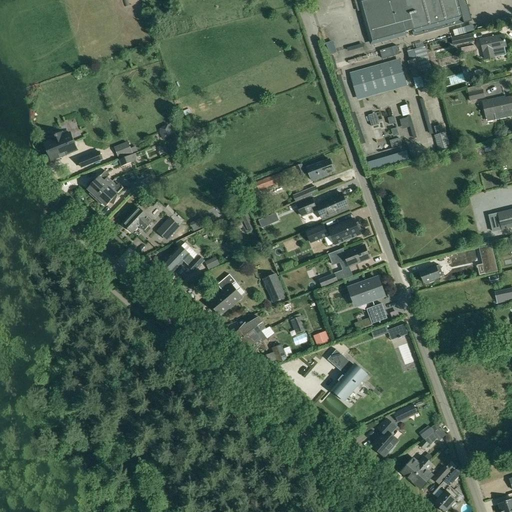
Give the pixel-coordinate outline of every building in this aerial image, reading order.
[(360,0),(372,40),(405,31),(412,29),(413,36),(463,22),(470,20),(464,0),(360,0)] [(459,38),(451,39),(453,46),(461,44),(463,44),(474,41),(472,34),(461,37),(459,38)] [(495,58),(494,50),(506,47),(503,35),(480,41),(483,53),(485,60),(495,58)] [(382,59),(392,56),(399,53),(397,46),(390,48),(379,51),(382,59)] [(414,50),(417,59),(421,75),(432,72),(425,47),(414,50)] [(417,59),(416,59),(414,51),(408,53),(410,61),(409,62),(413,77),(421,75),(417,59)] [(469,101),(484,98),(483,90),(467,93),(469,101)] [(505,98),(482,103),(485,118),(495,116),(496,120),(511,116),(511,114),(511,112),(511,111),(511,110),(511,97),(505,99),(505,98)] [(172,128),(159,134),(162,140),(175,134),(172,128)] [(51,161),(77,150),(70,133),(63,136),(62,133),(50,138),(51,141),(44,143),(51,161)] [(433,137),(438,155),(449,151),(444,134),(433,137)] [(128,143),(114,149),(118,160),(119,160),(132,155),(133,154),(131,149),(128,143)] [(81,168),(102,160),(99,152),(78,160),(81,168)] [(118,160),(117,161),(120,167),(134,161),(132,155),(119,160),(118,160)] [(314,166),(307,168),(312,181),(319,179),(327,176),(327,174),(334,172),(333,170),(334,169),(333,166),(331,165),(329,160),(314,165),(314,166)] [(284,172),(282,173),(253,184),(256,192),(285,180),(298,175),(302,184),(308,182),(301,165),(284,171),(284,172)] [(95,200),(111,182),(107,178),(108,176),(108,174),(107,173),(105,171),(97,179),(95,178),(90,181),(92,185),(88,189),(91,192),(89,194),(95,200)] [(129,187),(132,193),(146,186),(143,180),(129,187)] [(111,182),(95,200),(101,205),(103,203),(106,206),(110,202),(114,204),(117,198),(115,196),(123,188),(121,186),(120,185),(118,186),(116,187),(111,182)] [(296,203),(318,194),(315,187),(293,196),(296,203)] [(342,194),(315,205),(312,198),(297,204),(302,216),(318,209),(320,214),(322,214),(324,214),(326,218),(348,209),(347,207),(348,205),(346,201),(344,200),(342,194)] [(139,209),(124,225),(127,227),(127,228),(127,229),(131,233),(131,232),(132,233),(141,223),(146,228),(152,221),(139,209)] [(511,209),(489,216),(492,231),(511,226),(511,209)] [(241,216),(248,232),(255,229),(248,213),(241,216)] [(204,217),(190,223),(194,231),(207,225),(204,217)] [(158,232),(166,240),(179,227),(170,218),(158,232)] [(323,225),(306,232),(311,243),(331,235),(335,245),(360,235),(359,231),(361,230),(358,223),(356,223),(354,219),(325,231),(323,225)] [(342,249),(328,254),(332,263),(331,264),(332,266),(340,262),(346,260),(349,267),(370,259),(365,245),(344,253),(342,249)] [(163,264),(173,272),(183,261),(189,267),(194,272),(204,261),(199,256),(195,260),(180,246),(174,252),(163,264)] [(483,264),(486,274),(497,272),(492,246),(480,249),(483,264)] [(205,262),(209,270),(214,267),(210,259),(205,262)] [(439,277),(443,276),(439,265),(435,267),(435,265),(427,268),(428,269),(420,272),(424,284),(439,278),(439,277)] [(285,297),(275,274),(263,280),(273,303),(285,297)] [(334,274),(319,280),(322,288),(337,282),(334,274)] [(209,303),(220,316),(242,297),(232,285),(236,282),(230,275),(217,285),(223,292),(209,303)] [(384,296),(378,279),(350,289),(356,306),(384,296)] [(497,303),(509,301),(511,300),(511,289),(507,290),(495,293),(497,303)] [(366,309),(372,324),(387,319),(382,304),(366,309)] [(293,319),(289,320),(295,335),(306,330),(301,316),(300,314),(293,317),(293,319)] [(238,328),(232,334),(234,335),(239,341),(245,335),(244,335),(262,322),(258,318),(247,326),(245,324),(240,329),(238,328)] [(245,335),(239,341),(247,349),(253,344),(264,336),(260,332),(264,329),(265,328),(262,323),(262,322),(244,335),(245,335)] [(326,331),(313,336),(317,347),(329,343),(333,342),(329,331),(326,333),(326,331)] [(288,360),(282,345),(272,349),(278,364),(288,360)] [(339,382),(332,389),(346,401),(367,376),(336,350),(327,360),(345,375),(344,376),(343,375),(338,381),(339,382)] [(397,422),(417,413),(413,405),(394,414),(397,422)] [(393,434),(392,433),(396,428),(386,419),(378,429),(384,434),(372,446),(384,456),(388,452),(390,453),(395,447),(394,445),(398,441),(392,436),(393,434)] [(441,428),(425,440),(430,446),(437,439),(440,441),(446,435),(441,428)] [(424,449),(428,444),(424,440),(419,445),(424,449)] [(413,459),(402,472),(406,476),(406,477),(408,480),(410,479),(411,480),(428,461),(432,457),(427,453),(424,457),(418,463),(413,459)] [(428,461),(411,480),(413,481),(413,483),(415,485),(417,485),(421,489),(432,476),(427,471),(432,465),(428,461)] [(439,484),(444,478),(447,475),(450,472),(451,472),(456,466),(451,462),(446,468),(441,473),(439,471),(433,479),(439,484)] [(453,471),(447,475),(444,478),(446,479),(438,488),(443,492),(434,503),(444,511),(445,511),(460,496),(449,486),(456,479),(453,471)] [(511,500),(499,505),(501,511),(507,511),(511,510),(511,500)]
